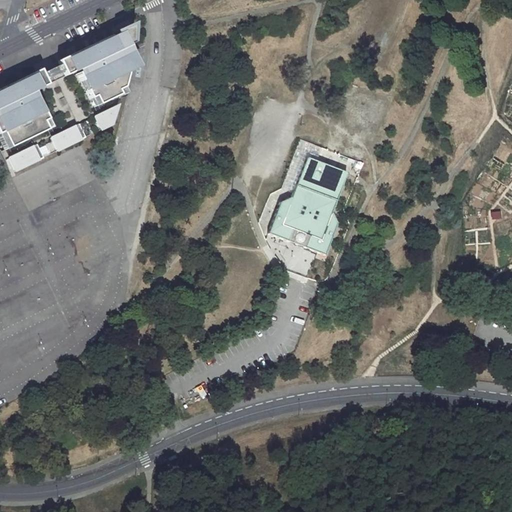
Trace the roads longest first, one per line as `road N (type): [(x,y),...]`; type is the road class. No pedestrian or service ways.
road 1 (tertiary): [(0,492),(85,480),(242,414),(308,400),(387,392),(511,400)]
road 2 (unknown): [(0,202),(73,167),(102,216)]
